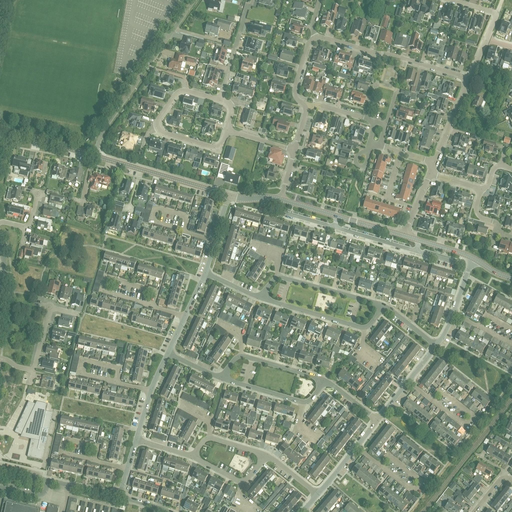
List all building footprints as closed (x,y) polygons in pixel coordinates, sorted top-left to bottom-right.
[(209,6),(208,10),(212,11),(212,10),(219,12),(220,8),(223,8),(224,5),(223,5),(224,2),(218,0),(217,0),(214,0),(214,3),(212,2),(211,2),(210,3),(210,6),(209,6)] [(414,10),(419,12),(420,6),(415,4),(417,0),(416,0),(409,0),(407,10),(413,12),(414,10)] [(306,20),(308,13),(303,11),(304,9),(303,9),(304,6),(295,3),(294,9),(297,10),(295,17),(306,20)] [(425,15),(432,17),(436,5),(428,3),(427,8),(422,6),(421,12),(425,14),(425,15)] [(334,5),(331,16),(324,15),(321,25),(329,27),(332,18),(334,19),(338,6),(334,5)] [(338,27),(337,31),(338,31),(339,32),(340,32),(341,32),(342,32),(344,33),(346,29),(345,28),(347,22),(343,21),(343,20),(344,19),(344,18),(346,9),(340,7),(338,14),(341,15),(339,20),(338,20),(337,26),(338,27)] [(442,13),(439,12),(437,18),(444,20),(444,19),(450,20),(452,15),(453,15),(454,11),(453,11),(453,10),(452,10),(452,9),(448,8),(448,9),(445,8),(445,9),(443,9),(442,13)] [(459,28),(460,25),(466,27),(468,20),(466,19),(468,15),(460,13),(459,19),(455,18),(453,27),(459,28)] [(415,21),(422,23),(423,16),(416,14),(415,21)] [(383,19),(381,27),(386,29),(389,17),(384,16),(383,19)] [(484,19),(476,17),(474,22),(473,23),(471,22),(468,31),(469,31),(474,32),(475,29),(480,31),(484,19)] [(293,26),(291,32),(301,35),(304,27),(300,26),(301,22),(291,19),(289,25),(293,26)] [(362,34),(366,22),(361,20),(360,24),(354,22),(351,35),(356,36),(357,32),(362,34)] [(222,21),(220,26),(208,22),(205,33),(217,36),(219,29),(229,32),(231,23),(222,21)] [(500,29),(499,33),(500,33),(502,34),(505,36),(508,29),(511,30),(511,27),(511,23),(510,23),(509,25),(503,23),(501,26),(500,26),(499,29),(500,29)] [(259,27),(254,26),(252,25),(251,26),(250,26),(249,30),(250,30),(250,33),(254,34),(258,35),(260,36),(262,30),(266,31),(268,26),(260,24),(259,27)] [(380,28),(375,26),(372,29),(368,28),(365,39),(373,41),(374,37),(377,38),(380,28)] [(391,45),(393,40),(390,40),(392,34),(382,31),(379,41),(391,45)] [(290,40),(291,36),(285,34),(283,40),(286,41),(287,42),(286,45),(296,48),(297,42),(290,40)] [(409,45),(411,38),(407,37),(407,39),(401,38),(402,35),(398,34),(394,46),(404,48),(406,44),(409,45)] [(416,42),(417,39),(416,38),(417,35),(413,34),(409,47),(413,48),(412,51),(419,53),(420,49),(421,49),(422,44),(416,42)] [(187,55),(188,52),(189,52),(191,44),(190,44),(191,39),(185,37),(183,42),(182,42),(182,44),(181,44),(180,47),(180,48),(180,49),(183,50),(182,54),(187,55)] [(248,39),(245,49),(250,50),(249,53),(257,55),(259,49),(255,48),(257,42),(248,39)] [(432,57),(435,47),(432,47),(434,43),(428,41),(427,43),(426,48),(429,49),(427,55),(432,57)] [(436,44),(435,47),(432,57),(438,58),(440,52),(443,53),(445,43),(442,42),(441,46),(436,44)] [(215,56),(225,59),(226,53),(221,51),(222,48),(216,46),(215,49),(217,50),(215,56)] [(315,51),(313,57),(323,60),(326,61),(329,51),(319,48),(318,52),(315,51)] [(489,48),(486,59),(493,61),(492,63),(495,64),(497,58),(494,57),(496,51),(495,50),(495,49),(491,48),(491,49),(489,48)] [(283,51),(280,59),(291,62),(294,54),(283,51)] [(343,64),(346,55),(343,54),(343,53),(340,52),(339,57),(336,56),(334,63),(337,64),(337,63),(343,64)] [(502,58),(500,64),(503,65),(504,63),(509,65),(511,56),(511,53),(510,53),(510,54),(507,52),(505,59),(502,58)] [(184,56),(177,54),(175,58),(176,59),(176,61),(171,59),(169,68),(180,71),(182,62),(182,60),(184,56)] [(468,56),(462,54),(459,65),(463,66),(465,60),(467,61),(468,56)] [(346,55),(343,64),(348,66),(348,67),(351,68),(353,61),(350,60),(352,56),(349,55),(349,56),(346,55)] [(225,59),(215,56),(214,60),(211,59),(209,65),(215,66),(216,63),(223,65),(225,59)] [(256,62),(258,59),(249,56),(248,59),(245,59),(244,62),(243,62),(241,70),(251,73),(254,65),(252,65),(253,61),(256,62)] [(323,60),(313,57),(312,63),(319,65),(317,69),(325,71),(326,67),(321,65),(323,60)] [(364,69),(367,59),(361,57),(359,64),(355,63),(353,72),(358,73),(359,70),(363,71),(364,69)] [(367,59),(364,69),(368,70),(367,73),(373,75),(374,69),(371,68),(373,61),(367,59)] [(278,68),(275,69),(277,73),(276,75),(287,78),(289,71),(285,70),(285,69),(286,66),(279,64),(278,68)] [(208,65),(205,75),(218,79),(220,73),(214,71),(215,67),(208,65)] [(415,93),(416,88),(420,76),(416,75),(417,73),(409,71),(406,81),(412,82),(411,86),(413,87),(411,92),(415,93)] [(172,87),(174,80),(168,78),(169,75),(162,73),(161,78),(161,79),(164,80),(162,84),(172,87)] [(218,79),(205,75),(203,85),(204,85),(203,86),(207,87),(207,86),(212,88),(213,84),(216,85),(218,79)] [(432,83),(430,82),(431,77),(424,75),(421,83),(418,83),(415,92),(419,93),(421,87),(424,88),(424,87),(427,88),(428,86),(431,87),(429,90),(430,90),(433,81),(432,83)] [(312,93),(315,84),(311,83),(312,79),(306,77),(304,83),(308,84),(306,91),(312,93)] [(367,92),(369,85),(362,83),(363,80),(356,78),(355,85),(358,86),(357,89),(367,92)] [(283,93),(285,86),(281,85),(281,84),(280,83),(281,80),(275,79),(274,82),(273,81),(271,87),(274,88),(273,90),(274,90),(274,93),(278,93),(278,92),(279,92),(283,93)] [(444,89),(453,92),(455,87),(448,85),(449,82),(443,80),(442,86),(445,86),(444,89)] [(243,81),(241,85),(239,94),(245,96),(248,87),(244,86),(245,82),(243,81)] [(318,85),(315,84),(312,93),(318,95),(320,88),(324,89),(325,84),(325,83),(319,81),(318,85)] [(239,94),(241,85),(235,83),(232,92),(239,94)] [(249,84),(248,87),(245,96),(252,98),(255,89),(251,88),(252,84),(249,84)] [(331,98),(333,88),(328,87),(328,85),(325,84),(324,89),(323,92),(326,92),(325,97),(327,98),(328,97),(331,98)] [(163,99),(165,93),(164,93),(165,89),(151,85),(150,90),(151,91),(154,92),(152,96),(163,99)] [(333,88),(331,98),(334,99),(336,100),(338,96),(341,97),(343,90),(339,88),(339,90),(333,88)] [(435,93),(434,96),(438,97),(442,98),(444,98),(445,96),(451,98),(453,92),(444,89),(443,92),(440,91),(439,94),(435,93)] [(351,101),(353,102),(363,105),(365,98),(362,97),(363,94),(353,91),(351,97),(352,97),(351,101)] [(400,103),(409,105),(410,102),(413,101),(416,102),(418,95),(406,92),(405,97),(402,96),(400,103)] [(490,104),(493,96),(487,94),(484,101),(490,104)] [(438,97),(434,96),(432,95),(431,100),(436,101),(436,102),(438,102),(437,105),(446,108),(448,103),(442,101),(442,98),(438,97)] [(199,99),(192,97),(191,100),(185,98),(183,104),(192,107),(193,103),(197,105),(199,99)] [(145,106),(143,111),(149,112),(150,111),(154,113),(156,106),(153,105),(154,101),(142,98),(140,105),(145,106)] [(472,106),(480,109),(483,101),(476,98),(472,106)] [(222,107),(219,106),(213,104),(212,108),(209,109),(211,113),(211,115),(220,118),(222,111),(221,111),(222,107)] [(283,115),(283,114),(292,117),(294,110),(288,109),(289,105),(283,104),(281,109),(280,114),(283,115)] [(430,109),(430,112),(435,114),(437,114),(438,112),(445,114),(446,108),(437,105),(436,108),(435,108),(434,110),(430,109)] [(414,111),(401,107),(400,111),(398,110),(396,117),(406,120),(407,114),(413,116),(414,111)] [(244,115),(243,117),(252,120),(254,114),(256,115),(257,112),(250,110),(249,112),(247,111),(245,115),(244,115)] [(180,120),(182,114),(176,112),(174,118),(171,117),(171,118),(170,119),(169,120),(170,121),(169,125),(179,128),(181,120),(180,120)] [(435,114),(430,112),(428,118),(431,119),(430,121),(439,124),(441,119),(434,117),(435,114)] [(133,122),(132,126),(143,129),(143,128),(144,127),(144,126),(144,125),(144,124),(144,123),(140,122),(141,117),(131,114),(129,120),(133,122)] [(319,122),(316,121),(314,128),(319,130),(321,125),(324,126),(326,121),(327,122),(328,118),(321,115),(319,122)] [(252,120),(243,117),(242,120),(244,121),(243,125),(246,125),(245,127),(252,129),(253,127),(250,126),(252,120)] [(281,120),(274,118),(273,124),(278,125),(276,130),(277,130),(277,131),(279,132),(280,131),(287,133),(289,126),(280,123),(281,120)] [(340,135),(342,129),(338,128),(340,121),(334,119),(333,122),(332,122),(331,126),(332,126),(331,129),(334,130),(334,131),(334,133),(340,135)] [(430,121),(425,120),(424,120),(425,120),(422,125),(424,126),(425,127),(425,129),(430,131),(431,128),(438,130),(439,124),(430,121)] [(212,136),(214,128),(215,128),(216,124),(206,121),(204,128),(206,129),(205,134),(212,136)] [(353,135),(363,138),(365,132),(359,130),(359,127),(353,125),(352,127),(351,127),(350,130),(351,131),(354,132),(353,135)] [(394,141),(397,133),(394,132),(395,129),(390,128),(387,139),(394,141)] [(430,131),(425,129),(423,128),(422,131),(425,132),(424,137),(432,140),(434,134),(432,134),(433,131),(430,131)] [(397,131),(397,133),(394,141),(401,143),(404,133),(402,132),(401,131),(400,131),(399,130),(398,130),(397,131)] [(123,147),(125,147),(125,148),(126,148),(126,149),(127,149),(128,149),(129,149),(130,148),(132,149),(134,144),(135,144),(137,138),(123,133),(121,140),(124,141),(123,147)] [(404,133),(401,143),(408,145),(411,133),(409,133),(408,134),(404,133)] [(363,138),(353,135),(352,142),(348,141),(347,144),(352,146),(354,146),(355,143),(361,144),(363,138)] [(456,136),(455,142),(464,144),(467,145),(470,137),(464,135),(463,138),(456,136)] [(322,143),(322,142),(322,141),(322,140),(323,137),(319,136),(318,139),(314,137),(313,140),(311,140),(310,145),(315,146),(315,145),(320,146),(321,145),(322,144),(322,143)] [(432,140),(424,137),(421,137),(421,139),(423,140),(422,143),(431,145),(432,140)] [(158,156),(162,157),(165,144),(162,144),(162,143),(152,139),(151,143),(150,143),(149,146),(150,146),(149,150),(159,153),(158,156)] [(352,146),(347,144),(335,140),(334,144),(338,145),(343,146),(342,150),(340,149),(340,150),(350,153),(352,146)] [(496,144),(491,143),(484,140),(483,146),(486,147),(485,152),(495,155),(496,154),(497,154),(497,151),(496,151),(497,148),(495,147),(496,144)] [(464,144),(455,142),(453,147),(460,149),(459,152),(465,153),(466,148),(463,147),(464,144)] [(431,145),(422,143),(420,151),(426,152),(427,150),(429,150),(431,145)] [(173,157),(176,147),(170,145),(168,150),(165,150),(163,157),(168,158),(169,156),(173,157)] [(176,147),(173,157),(176,158),(175,160),(181,162),(183,155),(180,154),(182,148),(176,147)] [(224,159),(232,161),(235,150),(228,147),(224,159)] [(281,150),(273,148),(274,149),(273,151),(271,151),(269,159),(274,160),(273,163),(281,166),(284,155),(281,155),(281,153),(280,153),(281,150)] [(306,157),(315,160),(316,157),(320,158),(321,152),(310,149),(310,152),(308,151),(306,157)] [(199,165),(202,158),(197,156),(198,153),(188,150),(185,160),(190,161),(192,160),(195,161),(194,164),(199,165)] [(338,156),(348,160),(350,153),(340,150),(339,154),(341,154),(340,157),(338,156)] [(217,169),(219,163),(216,162),(217,159),(206,155),(203,163),(214,166),(214,168),(217,169)] [(348,160),(338,156),(336,160),(339,161),(338,164),(341,165),(342,166),(346,167),(348,160)] [(374,171),(384,174),(387,163),(389,164),(390,160),(379,156),(378,161),(377,160),(376,165),(374,171)] [(29,173),(30,166),(27,165),(28,160),(15,157),(15,158),(14,158),(13,162),(14,163),(13,166),(15,167),(14,169),(19,170),(18,175),(28,177),(29,173)] [(451,170),(453,162),(448,160),(448,159),(446,158),(443,166),(446,167),(445,169),(451,170)] [(37,160),(34,171),(38,172),(38,171),(41,172),(40,174),(45,176),(48,163),(42,161),(42,162),(39,162),(40,161),(37,160)] [(453,162),(451,170),(456,172),(459,163),(459,161),(457,160),(456,162),(453,162)] [(463,162),(459,161),(459,163),(456,172),(461,173),(462,172),(464,172),(466,166),(464,166),(464,165),(463,165),(464,163),(463,162)] [(467,163),(466,166),(464,172),(467,173),(467,175),(472,176),(474,168),(469,166),(470,164),(467,163)] [(232,184),(237,185),(240,177),(227,173),(229,166),(221,164),(218,174),(226,176),(225,182),(229,183),(232,184)] [(406,172),(416,175),(418,168),(408,165),(406,172)] [(66,179),(68,169),(65,169),(65,167),(59,166),(59,167),(55,166),(54,170),(53,170),(51,176),(57,177),(57,179),(63,180),(64,178),(66,179)] [(474,168),(472,176),(477,178),(480,169),(480,167),(478,166),(477,169),(474,168)] [(277,169),(271,167),(270,170),(269,170),(269,173),(266,174),(267,177),(267,179),(274,181),(275,179),(277,179),(278,173),(277,172),(277,169)] [(73,184),(75,183),(80,184),(83,171),(72,169),(71,170),(69,170),(66,179),(69,180),(69,181),(71,182),(73,184)] [(485,171),(480,169),(477,178),(482,180),(483,178),(486,178),(487,173),(485,172),(485,171)] [(302,180),(312,183),(313,180),(315,180),(317,173),(310,171),(308,176),(304,174),(302,180)] [(374,171),(372,177),(382,180),(384,174),(374,171)] [(406,172),(404,179),(413,182),(416,175),(406,172)] [(88,181),(92,183),(90,189),(96,190),(98,184),(107,186),(110,178),(96,174),(95,177),(90,176),(88,181)] [(382,180),(372,177),(370,184),(380,187),(382,180)] [(501,180),(500,185),(502,186),(501,189),(503,189),(503,190),(502,190),(507,192),(511,193),(511,189),(511,187),(510,187),(511,181),(508,180),(508,179),(504,178),(503,181),(501,180)] [(413,182),(404,179),(403,181),(402,181),(400,185),(402,185),(412,188),(413,182)] [(312,183),(302,180),(301,186),(305,187),(303,192),(311,194),(313,186),(311,186),(312,183)] [(121,192),(128,194),(128,193),(129,194),(130,191),(129,191),(131,184),(130,183),(130,182),(126,181),(126,182),(124,182),(123,185),(122,185),(121,189),(122,189),(121,192)] [(380,187),(370,184),(368,191),(378,194),(380,187)] [(442,194),(444,187),(437,184),(435,190),(433,190),(431,197),(437,199),(437,198),(441,199),(442,194)] [(147,196),(148,192),(147,192),(148,189),(145,188),(146,187),(142,186),(142,187),(141,187),(138,197),(144,199),(144,201),(147,202),(148,196),(147,196)] [(161,196),(163,188),(157,186),(155,195),(161,196)] [(332,201),(335,191),(330,189),(330,187),(327,186),(325,193),(328,194),(327,199),(332,201)] [(23,196),(25,189),(16,187),(15,190),(9,189),(7,198),(11,198),(10,200),(20,202),(21,195),(23,196)] [(169,190),(163,188),(161,196),(167,198),(169,190)] [(55,208),(58,209),(61,210),(62,207),(64,198),(58,196),(58,193),(47,190),(46,194),(51,195),(49,204),(56,205),(55,208)] [(175,192),(169,190),(167,198),(173,200),(175,192)] [(335,191),(332,201),(338,202),(339,197),(342,198),(344,192),(341,191),(341,192),(335,191)] [(175,192),(173,200),(179,202),(181,194),(175,192)] [(461,206),(462,204),(465,194),(459,193),(458,198),(455,197),(453,203),(461,206)] [(181,194),(179,202),(185,204),(187,195),(181,194)] [(470,196),(465,194),(462,204),(467,206),(467,207),(470,208),(472,202),(469,201),(470,196)] [(193,197),(187,195),(185,204),(191,205),(193,197)] [(377,213),(380,204),(370,201),(371,198),(366,197),(363,208),(367,209),(367,210),(377,213)] [(490,199),(488,204),(498,207),(499,202),(501,202),(502,199),(495,197),(495,200),(490,199)] [(206,201),(204,207),(212,210),(214,203),(206,201)] [(440,210),(441,204),(433,202),(432,205),(431,205),(427,204),(425,212),(427,213),(430,215),(431,214),(436,215),(438,209),(440,210)] [(8,212),(7,215),(13,216),(13,214),(20,215),(22,216),(24,209),(25,210),(30,212),(30,207),(28,207),(12,203),(11,206),(9,206),(8,212)] [(82,208),(80,215),(83,216),(83,215),(86,215),(86,217),(87,218),(89,217),(92,218),(94,210),(96,209),(95,206),(91,206),(90,204),(88,205),(86,205),(85,208),(84,208),(82,208)] [(387,205),(380,204),(377,213),(384,215),(387,205)] [(498,207),(488,204),(486,210),(491,211),(490,214),(497,216),(498,213),(496,213),(498,207)] [(387,205),(384,215),(391,217),(394,207),(387,205)] [(58,209),(55,208),(50,207),(49,210),(45,209),(43,216),(51,217),(55,218),(56,212),(57,213),(58,209)] [(204,207),(202,213),(210,216),(212,210),(204,207)] [(394,207),(391,217),(398,219),(401,210),(394,207)] [(240,220),(243,212),(236,210),(234,218),(240,220)] [(249,214),(243,212),(240,220),(246,222),(249,214)] [(210,216),(202,213),(201,219),(209,222),(210,216)] [(255,215),(249,214),(246,222),(253,224),(255,215)] [(255,215),(253,224),(259,225),(261,217),(255,215)] [(121,219),(113,216),(110,228),(118,230),(121,219)] [(433,226),(435,219),(426,217),(425,220),(421,219),(418,228),(428,231),(430,225),(433,226)] [(50,230),(52,221),(42,218),(41,221),(39,221),(37,228),(50,230)] [(269,228),(271,220),(265,218),(263,226),(269,228)] [(201,219),(199,226),(207,228),(209,222),(201,219)] [(277,222),(271,220),(269,228),(275,230),(277,222)] [(128,225),(127,228),(128,228),(129,228),(128,233),(134,235),(135,230),(136,230),(137,229),(140,230),(142,223),(138,222),(137,223),(130,221),(129,225),(128,225)] [(479,227),(479,226),(480,222),(473,221),(472,224),(475,225),(476,225),(475,229),(478,229),(477,233),(486,236),(488,230),(479,227)] [(277,222),(275,230),(281,232),(283,224),(277,222)] [(453,236),(456,226),(450,224),(450,223),(447,222),(445,228),(448,229),(447,234),(453,236)] [(289,226),(283,224),(281,232),(287,233),(289,226)] [(207,228),(199,226),(197,232),(205,234),(207,228)] [(456,226),(453,236),(458,238),(460,232),(463,233),(465,227),(462,226),(461,228),(456,226)] [(232,227),(230,233),(238,236),(239,229),(232,227)] [(300,237),(302,229),(296,227),(295,231),(292,230),(290,238),(293,239),(294,236),(300,237)] [(302,229),(300,237),(306,239),(305,242),(308,243),(310,236),(307,235),(309,231),(302,229)] [(148,239),(150,231),(144,230),(142,237),(148,239)] [(150,231),(148,239),(154,241),(156,233),(150,231)] [(162,235),(156,233),(154,241),(160,243),(162,235)] [(238,236),(230,233),(228,239),(236,242),(238,236)] [(313,237),(310,236),(308,243),(311,244),(312,241),(318,243),(321,235),(314,233),(313,237)] [(31,234),(30,239),(31,239),(30,244),(36,245),(36,248),(42,249),(44,240),(40,239),(36,238),(37,235),(31,234)] [(168,237),(162,235),(160,243),(166,245),(168,237)] [(327,236),(321,235),(318,243),(325,245),(324,247),(327,248),(328,243),(329,241),(326,240),(327,236)] [(168,237),(166,245),(172,246),(175,239),(168,237)] [(236,242),(228,239),(226,245),(234,248),(236,242)] [(328,243),(327,248),(326,250),(329,251),(330,249),(336,250),(338,242),(332,240),(331,244),(328,243)] [(338,242),(336,250),(342,252),(341,255),(344,256),(346,248),(343,248),(345,244),(338,242)] [(511,245),(511,243),(507,242),(507,243),(501,242),(499,250),(504,252),(503,253),(508,254),(509,253),(511,245)] [(181,253),(184,246),(177,244),(175,252),(181,253)] [(346,248),(344,256),(347,257),(348,254),(351,255),(349,264),(352,265),(353,258),(354,256),(357,247),(354,247),(355,245),(351,244),(351,246),(350,245),(349,249),(346,248)] [(226,245),(224,251),(232,254),(234,248),(226,245)] [(190,247),(184,246),(181,253),(187,255),(190,247)] [(26,249),(25,256),(33,257),(33,256),(38,257),(39,253),(41,254),(42,249),(36,248),(32,247),(32,250),(26,249)] [(190,247),(187,255),(193,257),(196,249),(190,247)] [(363,249),(357,247),(354,256),(360,257),(360,260),(363,261),(363,259),(365,254),(362,253),(363,249)] [(196,249),(193,257),(200,259),(202,251),(196,249)] [(365,254),(363,259),(366,260),(367,257),(370,258),(369,261),(372,262),(373,259),(376,251),(369,249),(368,253),(365,252),(365,254)] [(224,251),(223,257),(230,260),(232,254),(224,251)] [(382,252),(376,251),(373,259),(376,260),(376,261),(377,263),(381,264),(384,257),(381,257),(382,252)] [(109,263),(112,255),(106,253),(103,261),(109,263)] [(387,258),(384,257),(381,264),(384,265),(385,262),(392,264),(394,256),(388,254),(387,258)] [(118,257),(112,255),(109,263),(115,265),(118,257)] [(291,268),(293,260),(287,258),(288,255),(285,255),(283,262),(286,262),(285,266),(291,268)] [(394,256),(392,264),(398,266),(395,274),(398,275),(402,263),(399,262),(400,258),(394,256)] [(124,259),(118,257),(115,265),(121,267),(124,259)] [(230,260),(223,257),(221,264),(224,265),(227,266),(229,266),(230,260)] [(293,260),(291,268),(297,270),(298,266),(301,267),(303,260),(301,259),(300,262),(296,261),(297,258),(294,257),(293,260)] [(124,259),(121,267),(128,268),(130,260),(124,259)] [(408,269),(411,261),(405,259),(403,267),(408,269)] [(130,260),(128,268),(136,271),(138,265),(136,264),(136,262),(130,260)] [(303,260),(301,267),(304,268),(303,272),(309,273),(312,265),(306,263),(306,261),(303,260)] [(417,263),(411,261),(408,269),(414,270),(417,263)] [(259,262),(258,262),(255,267),(262,272),(266,267),(262,264),(260,263),(259,262)] [(312,265),(309,273),(315,275),(317,272),(320,272),(320,270),(322,265),(319,264),(318,267),(314,266),(315,263),(313,263),(312,265)] [(322,263),(322,265),(320,270),(323,271),(322,275),(328,277),(330,269),(324,267),(325,264),(322,263)] [(417,263),(414,270),(420,272),(422,264),(417,263)] [(428,266),(422,264),(420,272),(426,274),(428,266)] [(143,275),(146,267),(139,265),(137,273),(143,275)] [(146,267),(143,275),(149,277),(152,269),(146,267)] [(262,272),(255,267),(252,273),(259,277),(262,272)] [(355,276),(349,274),(346,282),(353,284),(354,280),(357,281),(359,273),(361,267),(358,267),(355,276)] [(337,271),(330,269),(328,277),(334,279),(335,275),(338,276),(341,269),(338,268),(337,271)] [(152,269),(149,277),(155,278),(158,271),(152,269)] [(344,269),(341,269),(338,276),(341,277),(340,280),(346,282),(349,274),(343,272),(344,269)] [(444,271),(438,269),(436,277),(442,278),(444,271)] [(158,271),(155,278),(162,280),(164,272),(158,271)] [(444,271),(442,278),(448,280),(450,273),(444,271)] [(259,277),(252,273),(248,278),(255,283),(259,277)] [(359,273),(357,281),(356,283),(359,284),(358,288),(364,290),(367,282),(360,280),(362,274),(359,273)] [(450,273),(448,280),(453,282),(456,274),(450,273)] [(175,283),(183,285),(184,279),(177,276),(175,283)] [(367,282),(364,290),(370,291),(372,287),(374,288),(376,281),(377,277),(375,276),(373,280),(368,278),(367,282)] [(423,277),(421,282),(418,281),(418,284),(424,286),(426,278),(423,277)] [(46,293),(48,293),(48,294),(55,295),(57,288),(59,289),(61,283),(54,281),(54,282),(51,282),(49,289),(48,288),(46,293)] [(386,284),(376,281),(374,288),(377,289),(376,293),(382,295),(385,287),(386,284)] [(175,283),(173,289),(181,291),(183,285),(175,283)] [(477,292),(485,296),(487,297),(492,289),(485,285),(484,288),(480,286),(477,292)] [(391,289),(385,287),(382,295),(389,297),(390,293),(393,294),(395,287),(392,286),(391,289)] [(72,287),(71,289),(67,288),(66,289),(63,288),(60,299),(67,301),(68,295),(71,296),(73,289),(73,287),(72,287)] [(212,287),(209,293),(217,297),(219,291),(212,287)] [(226,293),(225,295),(224,294),(222,299),(225,300),(228,294),(227,294),(230,289),(228,288),(226,293)] [(181,291),(173,289),(171,295),(179,297),(181,291)] [(72,305),(79,307),(80,302),(83,302),(85,294),(80,293),(80,292),(74,290),(72,296),(74,296),(72,305)] [(399,301),(401,293),(395,292),(393,299),(399,301)] [(477,292),(475,297),(482,301),(485,296),(477,292)] [(217,297),(209,293),(207,299),(214,302),(217,297)] [(401,293),(399,301),(405,303),(407,295),(401,293)] [(438,302),(446,305),(448,299),(446,298),(447,295),(439,293),(438,296),(440,296),(438,302)] [(171,295),(170,301),(177,303),(179,297),(171,295)] [(232,306),(235,298),(230,295),(226,303),(232,306)] [(407,295),(405,303),(411,304),(413,297),(407,295)] [(499,306),(503,299),(498,296),(493,304),(499,306)] [(413,297),(411,304),(417,306),(419,298),(413,297)] [(482,301),(475,297),(472,302),(480,306),(482,301)] [(96,308),(98,300),(92,298),(90,306),(96,308)] [(241,301),(235,298),(232,306),(237,308),(241,301)] [(214,302),(207,299),(204,304),(211,308),(214,302)] [(508,301),(503,299),(499,306),(504,309),(508,301)] [(105,301),(98,300),(96,308),(102,310),(105,301)] [(111,303),(105,301),(102,310),(108,311),(111,303)] [(177,303),(170,301),(168,307),(176,309),(177,303)] [(241,301),(237,308),(243,311),(247,303),(241,301)] [(446,305),(438,302),(436,308),(444,310),(446,305)] [(480,306),(472,302),(469,308),(477,312),(478,309),(481,311),(481,310),(485,312),(486,310),(482,308),(480,306)] [(111,303),(108,311),(114,313),(117,305),(111,303)] [(252,306),(247,303),(243,311),(249,314),(252,306)] [(204,304),(201,310),(209,314),(211,308),(204,304)] [(123,306),(117,305),(114,313),(120,315),(123,306)] [(129,308),(123,306),(120,315),(127,316),(127,315),(128,311),(129,308)] [(262,319),(265,311),(260,308),(254,320),(257,321),(259,318),(262,319)] [(436,308),(434,313),(442,316),(444,310),(436,308)] [(477,312),(469,308),(466,313),(474,317),(475,314),(478,316),(479,315),(482,317),(483,315),(477,312)] [(209,314),(201,310),(199,316),(206,320),(209,314)] [(265,311),(262,319),(265,321),(264,324),(266,325),(271,314),(265,311)] [(279,324),(283,316),(277,313),(272,325),(274,326),(276,323),(279,324)] [(442,316),(434,313),(431,313),(431,315),(433,316),(432,319),(440,322),(442,316)] [(140,316),(133,314),(133,316),(131,321),(131,323),(137,324),(140,316)] [(140,316),(137,324),(143,326),(146,318),(142,317),(143,315),(140,315),(140,316)] [(72,324),(73,318),(67,316),(66,320),(60,318),(58,326),(68,328),(70,323),(72,324)] [(283,316),(279,324),(282,326),(281,329),(284,330),(289,319),(283,316)] [(146,318),(143,326),(150,328),(152,320),(146,318)] [(197,319),(194,325),(202,329),(204,323),(197,319)] [(297,329),(300,321),(294,319),(289,330),(291,331),(294,328),(297,329)] [(440,322),(432,319),(430,325),(438,328),(440,322)] [(152,320),(150,328),(156,330),(158,321),(152,320)] [(164,323),(158,321),(156,330),(162,331),(164,323)] [(306,324),(300,321),(297,329),(300,330),(299,334),(301,335),(306,324)] [(381,327),(388,332),(391,327),(385,322),(381,327)] [(314,334),(318,326),(312,324),(307,335),(309,336),(311,333),(314,334)] [(202,329),(194,325),(191,331),(199,334),(202,329)] [(318,326),(314,334),(317,335),(316,339),(318,340),(323,329),(318,326)] [(388,332),(381,327),(378,331),(384,336),(387,338),(388,337),(385,334),(388,332)] [(65,334),(66,331),(54,328),(52,336),(53,336),(52,340),(59,342),(60,338),(64,339),(65,334)] [(331,339),(335,331),(329,329),(324,340),(326,341),(328,338),(331,339)] [(199,334),(191,331),(189,337),(196,340),(199,334)] [(335,331),(331,339),(334,341),(333,344),(336,345),(341,334),(335,331)] [(384,336),(378,331),(377,332),(377,331),(376,331),(374,333),(375,334),(374,336),(380,341),(384,336)] [(261,341),(255,339),(252,348),(253,348),(253,349),(253,350),(255,350),(256,349),(259,350),(261,342),(263,343),(266,333),(265,333),(263,332),(261,341)] [(460,343),(464,335),(459,332),(455,340),(460,343)] [(269,334),(266,333),(263,343),(266,344),(264,351),(270,353),(273,342),(270,342),(270,344),(267,343),(269,334)] [(349,344),(352,336),(346,334),(341,345),(344,346),(346,343),(349,344)] [(470,338),(464,335),(460,343),(466,345),(470,338)] [(352,336),(349,344),(352,346),(351,349),(353,350),(358,339),(352,336)] [(380,341),(374,336),(370,341),(376,346),(380,341)] [(408,342),(410,339),(406,336),(400,342),(403,344),(406,340),(408,342)] [(189,337),(186,342),(194,346),(196,340),(189,337)] [(252,348),(255,339),(249,337),(246,346),(252,348)] [(273,342),(270,353),(276,355),(279,345),(281,346),(284,338),(283,338),(281,337),(279,343),(273,342)] [(84,347),(86,339),(80,338),(78,346),(84,347)] [(225,338),(221,343),(228,348),(231,343),(230,342),(228,340),(226,339),(225,338)] [(470,338),(466,345),(471,348),(475,340),(470,338)] [(86,339),(84,347),(90,349),(92,340),(86,339)] [(92,340),(90,349),(96,350),(98,342),(92,340)] [(475,340),(471,348),(476,351),(480,343),(475,340)] [(104,343),(98,342),(96,350),(103,352),(104,343)] [(194,346),(186,342),(183,348),(188,350),(190,351),(191,352),(194,346)] [(111,345),(104,343),(103,352),(109,353),(111,345)] [(221,343),(217,348),(224,353),(228,348),(221,343)] [(486,346),(480,343),(476,351),(482,354),(486,346)] [(117,346),(111,345),(109,353),(115,354),(117,346)] [(410,349),(416,354),(420,350),(414,345),(410,349)] [(57,360),(59,354),(57,353),(58,349),(47,346),(46,353),(51,355),(51,358),(57,360)] [(287,358),(290,349),(284,347),(281,356),(287,358)] [(224,353),(217,348),(213,353),(220,358),(224,353)] [(495,351),(489,348),(485,356),(490,359),(495,351)] [(495,351),(490,359),(496,362),(500,354),(497,352),(499,349),(496,348),(495,351)] [(296,351),(290,349),(287,358),(294,360),(296,351)] [(410,349),(406,354),(413,359),(416,354),(410,349)] [(138,358),(146,359),(147,353),(139,351),(138,358)] [(304,363),(307,354),(301,352),(298,361),(304,363)] [(333,352),(332,352),(330,360),(333,361),(334,358),(341,360),(343,355),(338,354),(335,353),(333,352)] [(220,358),(213,353),(210,359),(216,364),(220,358)] [(119,354),(116,365),(122,366),(125,355),(119,354)] [(313,356),(307,354),(304,363),(311,365),(313,356)] [(413,359),(406,354),(403,359),(409,364),(413,359)] [(500,354),(496,362),(501,365),(505,357),(500,354)] [(322,368),(324,359),(325,356),(322,356),(321,358),(318,357),(316,366),(322,368)] [(352,356),(350,358),(348,361),(350,363),(352,361),(356,364),(357,362),(356,361),(357,360),(352,356)] [(409,364),(403,359),(399,356),(398,358),(401,361),(399,364),(405,369),(409,364)] [(505,357),(501,365),(506,368),(511,360),(505,357)] [(331,361),(324,359),(322,368),(328,370),(331,361)] [(46,373),(54,375),(55,369),(53,368),(54,362),(44,360),(42,368),(47,369),(46,373)] [(436,365),(443,371),(447,366),(440,361),(436,365)] [(399,364),(397,362),(396,364),(398,366),(395,369),(402,373),(405,369),(399,364)] [(436,365),(432,370),(439,376),(443,371),(436,365)] [(376,370),(378,371),(375,375),(377,376),(380,372),(381,374),(383,371),(379,367),(376,370)] [(171,374),(178,377),(181,371),(174,368),(171,374)] [(402,373),(395,369),(391,373),(398,378),(402,373)] [(343,380),(348,374),(343,370),(338,377),(339,377),(338,378),(338,379),(339,379),(340,379),(340,378),(343,380)] [(432,370),(428,375),(435,380),(439,376),(432,370)] [(454,383),(459,376),(454,372),(449,379),(454,383)] [(383,381),(389,386),(393,381),(390,379),(392,377),(386,373),(383,377),(385,378),(383,381)] [(171,374),(168,379),(176,383),(178,377),(171,374)] [(348,374),(343,380),(348,384),(353,378),(348,374)] [(428,375),(425,379),(432,385),(435,380),(428,375)] [(53,390),(55,378),(44,376),(41,387),(53,390)] [(142,378),(134,376),(132,382),(140,384),(142,378)] [(195,386),(198,379),(192,376),(189,384),(195,386)] [(464,380),(459,376),(454,383),(458,387),(464,380)] [(357,381),(353,378),(348,384),(352,388),(357,381)] [(168,379),(166,385),(173,388),(176,383),(168,379)] [(204,382),(198,379),(195,386),(200,389),(204,382)] [(432,385),(425,379),(421,384),(428,390),(432,385)] [(469,383),(464,380),(458,387),(463,390),(469,383)] [(74,391),(76,382),(70,381),(68,389),(74,391)] [(357,381),(352,388),(357,392),(362,385),(364,383),(362,381),(360,383),(357,381)] [(389,386),(383,381),(379,386),(385,391),(389,386)] [(209,385),(204,382),(200,389),(206,392),(209,385)] [(473,387),(469,383),(463,390),(468,394),(473,387)] [(166,385),(163,391),(170,394),(173,388),(166,385)] [(215,387),(209,385),(206,392),(212,395),(215,387)] [(95,386),(93,395),(99,396),(101,388),(95,386)] [(379,386),(375,391),(381,395),(385,391),(379,386)] [(476,401),(481,394),(476,390),(471,397),(476,401)] [(170,394),(163,391),(160,397),(168,400),(170,394)] [(381,395),(375,391),(371,395),(378,400),(381,395)] [(229,402),(232,394),(226,392),(224,396),(222,395),(220,402),(223,403),(226,404),(227,401),(229,402)] [(108,402),(110,394),(104,393),(102,401),(108,402)] [(232,394),(229,402),(236,404),(238,396),(232,394)] [(486,397),(481,394),(476,401),(481,404),(486,397)] [(247,405),(249,397),(243,395),(240,403),(241,403),(240,406),(243,407),(243,404),(247,405)] [(378,400),(371,395),(368,400),(374,405),(375,405),(376,405),(377,403),(376,402),(378,400)] [(326,396),(322,401),(328,406),(332,409),(333,407),(330,404),(332,401),(326,396)] [(249,397),(247,405),(246,408),(249,409),(250,406),(253,407),(255,399),(255,398),(255,397),(253,397),(252,397),(252,398),(249,397)] [(486,397),(481,404),(486,408),(491,401),(486,397)] [(134,399),(128,398),(126,406),(133,408),(134,399)] [(426,407),(430,402),(425,398),(421,403),(426,407)] [(156,407),(164,409),(166,403),(158,400),(156,407)] [(408,411),(413,404),(408,400),(403,407),(408,411)] [(322,401),(318,406),(325,411),(328,406),(322,401)] [(46,412),(47,405),(37,402),(35,405),(29,402),(15,433),(31,440),(27,457),(43,461),(53,414),(46,412)] [(263,412),(265,404),(259,402),(257,410),(263,412)] [(265,404),(263,412),(269,414),(271,406),(265,404)] [(418,407),(413,404),(408,411),(413,414),(418,407)] [(280,415),(282,407),(276,405),(274,413),(280,415)] [(477,409),(474,406),(472,405),(469,409),(471,411),(471,410),(474,413),(477,409)] [(318,406),(315,411),(321,416),(325,411),(318,406)] [(337,412),(341,416),(346,409),(341,406),(337,412)] [(164,409),(156,407),(154,413),(163,415),(164,409)] [(288,409),(282,407),(280,415),(286,417),(288,409)] [(423,411),(418,407),(413,414),(417,418),(423,411)] [(295,410),(288,409),(286,417),(292,419),(295,410)] [(321,416),(315,411),(311,415),(317,420),(321,416)] [(423,411),(417,418),(422,422),(428,415),(423,411)] [(444,420),(447,416),(446,415),(442,412),(438,417),(441,420),(443,422),(444,420)] [(154,413),(153,419),(161,421),(163,415),(154,413)] [(317,420),(311,415),(307,420),(314,425),(317,420)] [(432,419),(428,415),(422,422),(427,426),(432,419)] [(66,427),(68,419),(62,417),(60,425),(66,427)] [(161,421),(153,419),(151,425),(159,427),(161,421)] [(221,431),(223,423),(224,420),(221,419),(220,422),(217,421),(214,429),(221,431)] [(355,419),(351,424),(358,429),(362,424),(355,419)] [(223,423),(221,431),(227,433),(230,422),(228,421),(227,424),(223,423)] [(435,432),(440,425),(435,421),(430,428),(435,432)] [(195,425),(192,424),(189,422),(186,428),(193,432),(196,426),(195,425)] [(351,424),(349,422),(348,424),(350,426),(348,429),(354,434),(358,429),(351,424)] [(99,425),(92,424),(91,432),(97,433),(99,425)] [(238,434),(240,426),(234,424),(232,432),(238,434)] [(159,427),(151,425),(149,431),(153,432),(156,433),(157,433),(159,427)] [(240,426),(238,434),(245,436),(247,428),(246,428),(247,426),(244,425),(244,427),(240,426)] [(388,426),(384,431),(391,436),(395,431),(396,432),(397,429),(392,425),(390,427),(388,426)] [(440,425),(435,432),(440,435),(445,428),(440,425)] [(193,432),(186,428),(183,433),(190,437),(193,432)] [(445,428),(440,435),(444,439),(450,432),(445,428)] [(115,429),(114,435),(122,437),(123,431),(115,429)] [(354,434),(348,429),(344,434),(350,439),(354,434)] [(254,441),(257,433),(250,431),(248,439),(254,441)] [(391,436),(384,431),(381,435),(388,441),(391,436)] [(455,436),(450,432),(444,439),(449,443),(455,436)] [(190,437),(183,433),(180,439),(187,443),(190,437)] [(257,433),(254,441),(261,442),(263,435),(257,433)] [(272,444),(274,436),(268,434),(265,442),(272,444)] [(350,439),(344,434),(340,439),(347,443),(350,439)] [(388,441),(381,435),(377,440),(384,446),(388,441)] [(274,436),(272,444),(278,445),(280,438),(274,436)] [(459,440),(455,436),(449,443),(454,447),(454,446),(457,448),(460,445),(457,442),(459,440)] [(402,448),(408,441),(403,437),(397,444),(402,448)] [(325,442),(322,439),(318,444),(316,446),(321,450),(323,447),(322,446),(325,442)] [(347,443),(340,439),(337,443),(343,448),(347,443)] [(377,440),(373,445),(380,450),(384,446),(377,440)] [(408,441),(402,448),(407,452),(412,445),(408,441)] [(303,450),(304,449),(305,448),(307,445),(302,442),(298,446),(303,450)] [(337,443),(333,448),(339,453),(343,448),(337,443)] [(284,455),(289,449),(284,445),(282,444),(278,448),(280,450),(279,451),(284,455)] [(380,450),(373,445),(369,450),(374,453),(372,456),(375,457),(376,455),(379,452),(381,453),(384,456),(386,454),(382,451),(382,452),(380,450)] [(412,445),(407,452),(412,456),(417,449),(412,445)] [(491,456),(495,449),(490,446),(486,453),(491,456)] [(339,453),(333,448),(329,453),(335,458),(339,453)] [(395,457),(398,453),(395,450),(396,449),(394,448),(390,453),(395,457)] [(294,452),(289,449),(284,455),(289,459),(294,452)] [(417,449),(412,456),(417,459),(422,452),(417,449)] [(495,449),(491,456),(497,459),(501,452),(495,449)] [(141,459),(149,461),(152,462),(153,455),(143,452),(141,459)] [(294,452),(289,459),(293,462),(298,456),(294,452)] [(501,452),(497,459),(502,462),(506,455),(501,452)] [(118,456),(110,454),(108,460),(117,462),(118,456)] [(424,466),(430,459),(425,455),(420,462),(424,466)] [(506,455),(502,462),(507,465),(511,458),(506,455)] [(303,460),(298,456),(293,462),(298,466),(303,460)] [(324,456),(320,460),(327,465),(330,460),(324,456)] [(141,459),(139,465),(147,467),(149,461),(141,459)] [(169,469),(171,461),(165,459),(163,467),(169,469)] [(430,459),(424,466),(428,468),(426,471),(427,472),(429,469),(435,463),(430,459)] [(327,465),(320,460),(317,465),(323,470),(327,465)] [(56,470),(58,462),(52,461),(50,469),(56,470)] [(171,461),(169,469),(175,470),(177,462),(171,461)] [(408,461),(405,464),(411,469),(415,464),(410,461),(409,462),(408,461)] [(183,464),(177,462),(175,470),(181,472),(183,464)] [(439,466),(435,463),(429,469),(434,473),(439,466)] [(183,464),(181,472),(187,474),(189,466),(183,464)] [(373,464),(370,468),(375,472),(378,468),(375,465),(373,464)] [(482,474),(486,467),(480,464),(476,470),(482,474)] [(147,467),(139,465),(137,471),(145,473),(147,467)] [(323,470),(317,465),(313,470),(319,475),(323,470)] [(356,476),(362,469),(357,465),(351,472),(356,476)] [(77,466),(75,474),(81,476),(83,467),(77,466)] [(486,467),(482,474),(489,477),(493,471),(486,467)] [(92,478),(94,470),(88,468),(88,469),(85,468),(84,476),(86,476),(86,477),(92,478)] [(367,473),(362,469),(356,476),(361,480),(367,473)] [(427,473),(422,469),(417,474),(419,476),(420,476),(422,478),(423,477),(427,473)] [(100,471),(94,470),(92,478),(98,480),(100,471)] [(198,481),(202,473),(196,470),(192,478),(188,476),(185,487),(188,488),(192,482),(193,482),(195,479),(198,481)] [(319,475),(313,470),(309,475),(315,480),(319,475)] [(106,473),(100,471),(98,480),(104,481),(106,473)] [(267,471),(263,476),(269,481),(273,476),(267,471)] [(380,475),(378,477),(381,480),(383,478),(385,479),(388,475),(383,471),(380,475)] [(106,473),(104,481),(114,483),(116,476),(112,475),(113,474),(106,473)] [(208,476),(202,473),(198,481),(200,482),(199,486),(202,487),(208,476)] [(367,473),(361,480),(366,483),(371,476),(367,473)] [(263,476),(259,480),(265,485),(269,481),(263,476)] [(371,476),(366,483),(371,487),(376,480),(371,476)] [(214,489),(218,481),(212,478),(206,489),(209,491),(211,488),(214,489)] [(138,490),(140,482),(130,479),(128,485),(133,486),(132,488),(138,490)] [(265,485),(259,480),(255,485),(262,490),(265,485)] [(381,484),(376,480),(371,487),(375,491),(381,484)] [(224,485),(218,481),(214,489),(217,491),(215,494),(218,496),(224,485)] [(146,484),(140,482),(138,490),(144,492),(146,484)] [(471,486),(469,485),(464,482),(463,483),(469,488),(466,491),(473,497),(477,493),(470,487),(471,486)] [(472,482),(469,485),(471,486),(470,487),(477,493),(480,488),(475,484),(472,482)] [(146,484),(144,492),(150,494),(152,486),(146,484)] [(262,490),(255,485),(252,489),(258,494),(262,490)] [(158,487),(152,486),(150,494),(156,495),(158,487)] [(383,497),(389,490),(384,486),(378,494),(383,497)] [(225,500),(228,502),(232,504),(234,499),(231,498),(230,497),(234,490),(228,487),(224,495),(227,497),(225,500)] [(511,493),(506,488),(502,493),(509,498),(511,493)] [(166,498),(169,490),(162,489),(160,497),(166,498)] [(258,494),(252,489),(248,494),(251,497),(249,498),(254,502),(257,498),(255,497),(258,494)] [(169,490),(166,498),(172,500),(175,492),(169,490)] [(389,490),(383,497),(388,501),(394,494),(389,490)] [(473,497),(466,491),(464,490),(462,493),(458,490),(456,493),(461,498),(463,496),(464,497),(469,502),(473,497)] [(335,491),(331,495),(338,501),(342,497),(335,491)] [(461,498),(456,493),(455,494),(451,491),(449,493),(454,496),(453,496),(457,498),(462,503),(464,500),(461,498)] [(181,494),(175,492),(172,500),(178,502),(181,494)] [(295,493),(291,498),(297,503),(301,498),(295,493)] [(502,493),(499,498),(505,503),(509,498),(502,493)] [(394,494),(388,501),(393,505),(398,498),(394,494)] [(414,497),(409,494),(405,498),(410,502),(414,497)] [(331,495),(327,500),(334,506),(338,501),(331,495)] [(189,511),(193,504),(190,502),(192,499),(189,497),(183,508),(189,511)] [(291,498),(287,502),(293,507),(297,503),(291,498)] [(403,501),(398,498),(393,505),(397,509),(403,501)] [(505,503),(499,498),(495,502),(501,507),(505,503)] [(208,499),(205,505),(203,509),(207,511),(206,511),(210,511),(211,510),(209,508),(208,508),(208,507),(208,506),(211,501),(208,499)] [(327,500),(323,505),(330,511),(334,506),(327,500)] [(449,511),(451,511),(455,507),(450,504),(452,501),(449,500),(448,503),(445,509),(449,511)] [(402,511),(408,505),(403,501),(397,509),(401,511),(402,511)] [(196,505),(193,504),(189,511),(196,511),(201,504),(198,502),(196,505)] [(263,510),(269,504),(267,502),(263,506),(262,504),(260,507),(263,510)] [(287,502),(283,507),(289,511),(293,507),(287,502)] [(501,507),(495,502),(491,507),(497,511),(501,507)]
